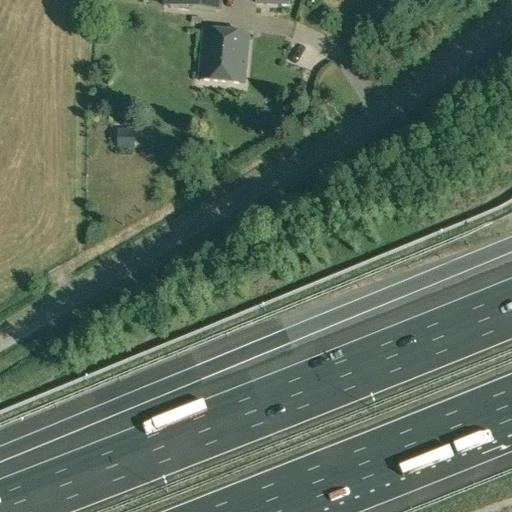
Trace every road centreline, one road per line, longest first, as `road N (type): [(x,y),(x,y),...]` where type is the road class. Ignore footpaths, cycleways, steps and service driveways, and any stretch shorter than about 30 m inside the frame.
road 1 (unclassified): [(0,338),(388,113),(511,12)]
road 2 (motorway): [(511,245),(0,455)]
road 3 (motorway): [(511,309),(0,510)]
road 4 (motorway): [(236,511),(511,403)]
